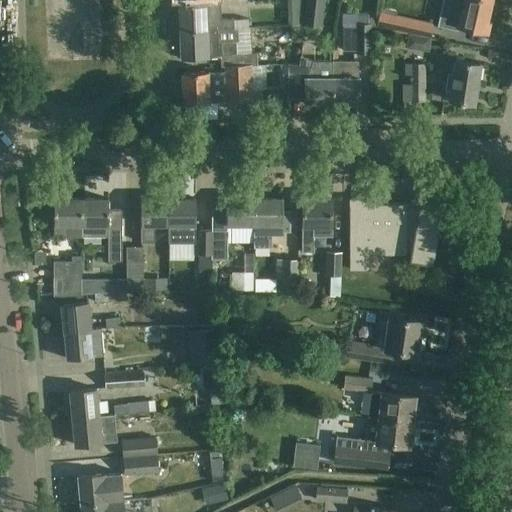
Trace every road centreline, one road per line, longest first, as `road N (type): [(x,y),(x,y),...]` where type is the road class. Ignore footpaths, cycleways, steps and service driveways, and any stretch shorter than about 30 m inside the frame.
road 1 (residential): [(510,152),(470,363),(454,511)]
road 2 (residential): [(153,139),(510,152)]
road 3 (residential): [(0,148),(153,139)]
road 4 (residential): [(15,511),(0,366)]
road 5 (residential): [(153,139),(150,0)]
